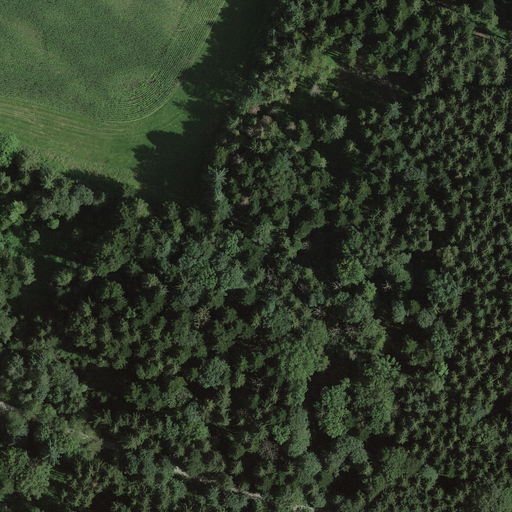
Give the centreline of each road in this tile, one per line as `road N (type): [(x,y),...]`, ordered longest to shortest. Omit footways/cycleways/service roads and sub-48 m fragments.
road 1 (track): [(511,357),(463,303),(442,216),(398,116),(436,91),(511,86)]
road 2 (track): [(0,408),(307,511)]
road 3 (track): [(398,116),(358,0)]
